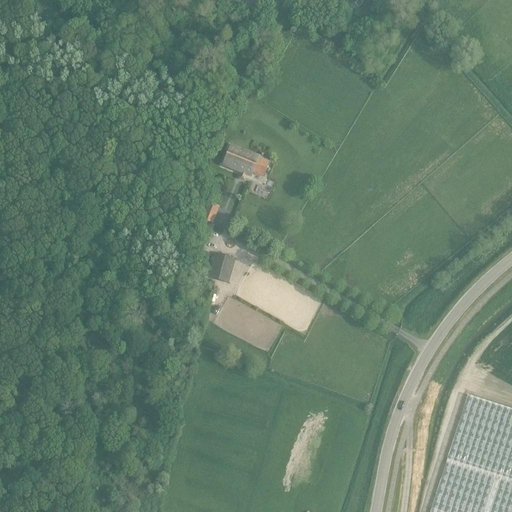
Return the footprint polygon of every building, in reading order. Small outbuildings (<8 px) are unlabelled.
[(248,0),(245,4),(252,10),(259,0),(248,0)] [(230,147),(223,165),(251,176),(252,174),(263,178),(269,163),(230,147)] [(204,213),(201,219),(214,224),(216,218),(204,213)] [(218,232),(210,230),(208,236),(216,239),(218,232)] [(236,259),(215,253),(208,279),(229,285),(236,259)] [(511,511),(511,410),(468,396),(430,511),(511,511)]
